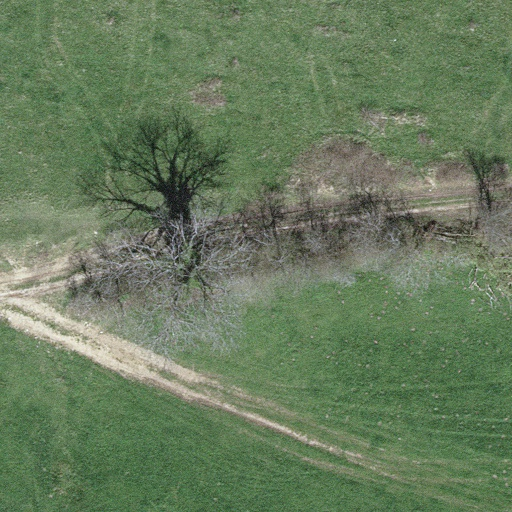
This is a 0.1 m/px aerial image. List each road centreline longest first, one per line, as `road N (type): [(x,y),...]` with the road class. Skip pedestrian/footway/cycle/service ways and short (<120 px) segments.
road 1 (track): [(0,304),(505,511)]
road 2 (track): [(511,209),(0,289)]
